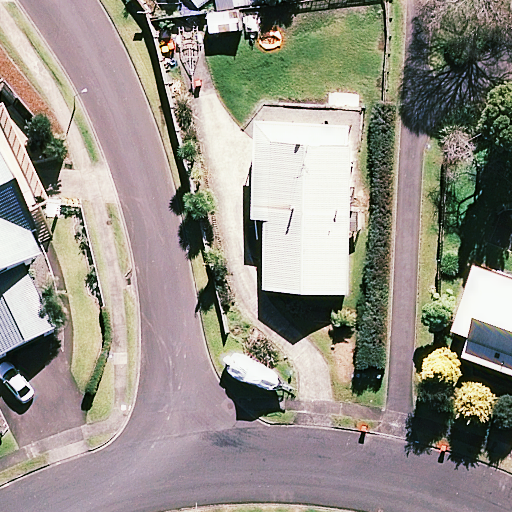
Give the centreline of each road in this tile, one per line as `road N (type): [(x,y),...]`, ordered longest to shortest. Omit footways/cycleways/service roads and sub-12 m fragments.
road 1 (residential): [(69,0),(145,161),(190,456)]
road 2 (residential): [(504,511),(418,469),(305,451),(190,456)]
road 3 (residential): [(190,456),(42,511)]
